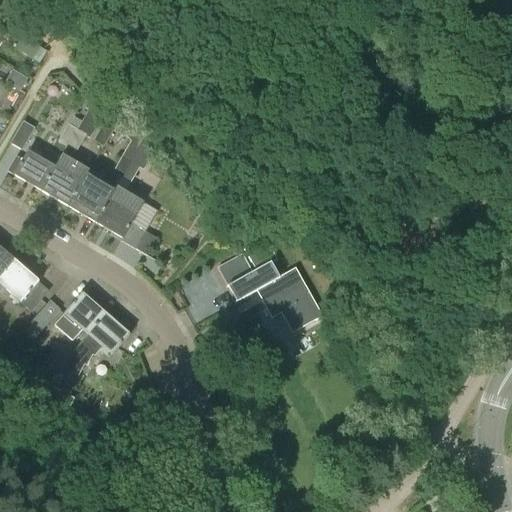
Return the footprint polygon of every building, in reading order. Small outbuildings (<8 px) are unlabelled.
[(21,38),(13,50),(38,66),(46,54),(21,38)] [(11,71),(5,81),(19,90),(25,80),(11,71)] [(89,110),(76,131),(66,149),(75,154),(84,138),(89,141),(102,117),(89,110)] [(9,145),(21,152),(33,130),(23,123),(9,145)] [(93,143),(103,149),(113,130),(103,125),(93,143)] [(57,144),(66,149),(76,131),(67,126),(57,144)] [(111,176),(120,181),(144,140),(133,127),(130,144),(111,176)] [(155,152),(144,140),(120,181),(129,186),(139,170),(143,172),(155,152)] [(13,176),(41,192),(58,163),(50,158),(46,165),(26,154),(13,176)] [(58,163),(41,192),(68,208),(88,173),(61,157),(58,163)] [(88,173),(68,208),(94,224),(115,189),(88,173)] [(142,205),(115,189),(94,224),(122,240),(120,242),(135,251),(144,233),(130,225),(134,217),(142,205)] [(221,227),(212,209),(202,214),(210,232),(221,227)] [(262,240),(241,252),(253,273),(227,288),(236,303),(255,293),(264,309),(270,321),(279,316),(291,336),(321,319),(294,270),(278,279),(270,264),(274,262),(262,240)] [(0,283),(15,265),(0,251),(0,283)] [(47,294),(15,265),(0,283),(0,292),(3,289),(30,312),(47,294)] [(76,337),(81,342),(103,317),(79,296),(53,326),(71,342),(76,337)] [(30,325),(40,334),(59,311),(49,302),(33,322),(30,325)] [(81,342),(65,363),(72,369),(67,375),(67,380),(72,375),(78,377),(83,366),(86,368),(91,356),(94,359),(100,352),(108,359),(127,338),(103,317),(81,342)] [(41,390),(64,364),(56,356),(44,371),(40,367),(28,382),(39,393),(41,390)] [(65,363),(64,364),(41,390),(70,408),(74,401),(69,398),(73,391),(68,388),(67,380),(67,375),(72,369),(65,363)]
